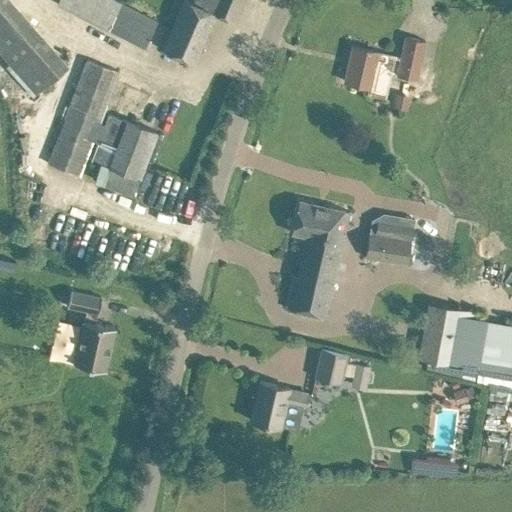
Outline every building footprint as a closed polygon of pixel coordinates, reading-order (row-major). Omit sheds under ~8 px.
[(0,0),(0,51),(36,93),(67,65),(9,0),(0,0)] [(195,0),(194,3),(188,0),(182,0),(162,49),(193,62),(214,12),(234,21),(242,0),(195,0)] [(121,2),(108,27),(144,45),(157,20),(121,2)] [(416,79),(425,40),(405,35),(396,75),(416,79)] [(344,80),(363,84),(370,86),(374,70),(384,72),(388,54),(351,45),(344,80)] [(98,121),(114,77),(117,70),(86,58),(48,163),(79,174),(91,140),(97,142),(91,158),(100,162),(94,179),(103,182),(102,183),(132,194),(156,130),(127,120),(126,120),(107,113),(104,123),(98,121)] [(395,104),(408,104),(409,92),(396,91),(395,104)] [(324,317),(349,211),(298,199),(291,231),(302,234),(296,262),(300,264),(297,276),(293,275),(287,307),(307,311),(324,317)] [(364,256),(407,263),(413,224),(381,220),(369,227),(364,256)] [(66,305),(86,310),(84,320),(83,319),(73,362),(104,369),(114,326),(95,322),(97,312),(98,312),(101,297),(70,290),(66,305)] [(416,356),(478,366),(485,318),(484,317),(485,311),(426,300),(416,356)] [(340,382),(347,351),(320,345),(313,376),(340,382)] [(365,388),(370,364),(354,361),(349,384),(365,388)] [(296,427),(301,405),(303,406),(306,392),(289,388),(289,387),(259,380),(250,419),(280,426),(280,423),(296,427)] [(412,469),(457,476),(459,461),(414,454),(412,469)]
